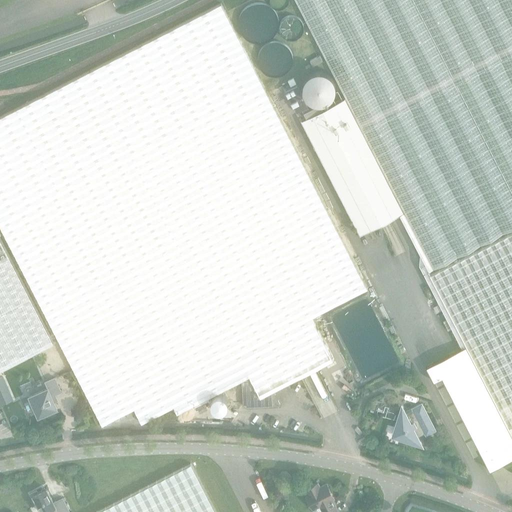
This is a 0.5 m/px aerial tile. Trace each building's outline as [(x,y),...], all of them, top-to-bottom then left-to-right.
[(297,86),(286,91),(297,113),(302,110),(306,118),(301,121),(360,234),(400,215),(420,254),(419,264),(423,273),(511,227),(511,0),(295,0),(346,98),(323,110),(320,104),(309,110),(297,86)] [(177,413),(242,380),(243,402),(248,402),(250,407),(271,406),(271,401),(278,401),(273,391),(333,360),(311,317),(367,288),(308,174),(222,3),(0,116),(0,224),(44,310),(102,424),(137,406),(144,420),(174,406),(177,413)] [(322,61),(320,56),(310,61),(312,66),(322,61)] [(296,84),(293,78),(288,81),(291,86),(296,84)] [(511,231),(425,276),(462,348),(426,366),(433,381),(442,377),(489,470),(491,469),(490,467),(511,455),(511,231)] [(0,370),(51,344),(7,258),(0,243),(0,370)] [(1,376),(0,376),(0,405),(0,406),(12,401),(1,376)] [(54,394),(61,391),(55,377),(45,381),(48,387),(30,395),(33,402),(30,403),(33,410),(35,409),(38,416),(57,408),(54,401),(57,400),(54,394)] [(435,429),(422,403),(412,408),(414,411),(407,415),(402,405),(392,435),(423,445),(418,436),(425,433),(426,434),(435,429)] [(95,511),(216,511),(191,463),(95,511)] [(318,482),(305,489),(308,493),(305,494),(313,509),(320,505),(323,511),(338,511),(332,499),(334,498),(327,483),(320,487),(318,482)] [(62,497),(53,502),(46,488),(38,493),(36,490),(30,494),(36,507),(38,506),(41,511),(43,511),(55,506),(58,511),(66,511),(69,511),(62,497)]
